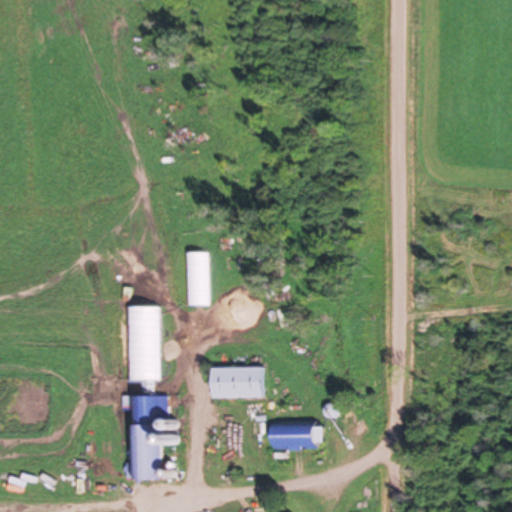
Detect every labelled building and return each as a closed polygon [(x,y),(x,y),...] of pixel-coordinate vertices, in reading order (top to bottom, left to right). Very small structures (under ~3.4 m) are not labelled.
[(189,309),(212,309),(212,255),(189,255),(189,309)] [(129,383),(161,383),(161,310),(129,310),(129,383)] [(266,401),(266,370),(214,370),(214,401),(266,401)] [(135,413),(134,484),(161,484),(162,399),(124,399),(124,413),(135,413)] [(326,429),(276,429),(276,453),(326,453),(326,429)]
